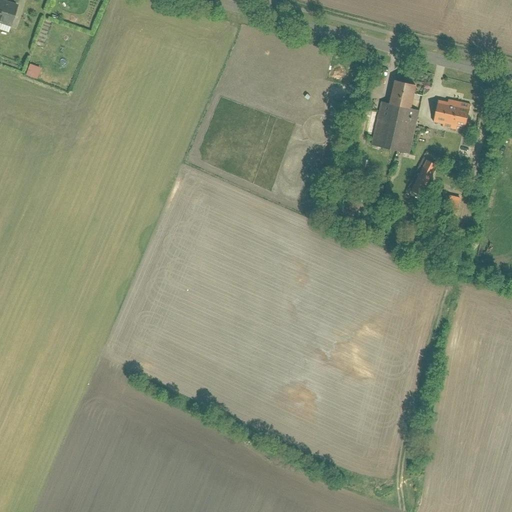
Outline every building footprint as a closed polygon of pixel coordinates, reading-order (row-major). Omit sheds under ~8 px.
[(14,2),(4,0),(0,0),(0,27),(6,30),(14,2)] [(40,67),(29,64),(26,74),(37,77),(40,67)] [(417,85),(395,79),(389,104),(382,102),(372,145),(409,154),(420,110),(411,108),(417,85)] [(448,101),(439,100),(435,122),(443,124),(443,126),(466,130),(471,102),(449,98),(448,101)] [(438,167),(425,161),(412,190),(424,196),(438,167)] [(440,218),(452,221),(458,197),(447,194),(440,218)] [(347,198),(343,207),(354,212),(358,203),(347,198)] [(342,210),(340,216),(350,220),(352,214),(342,210)]
